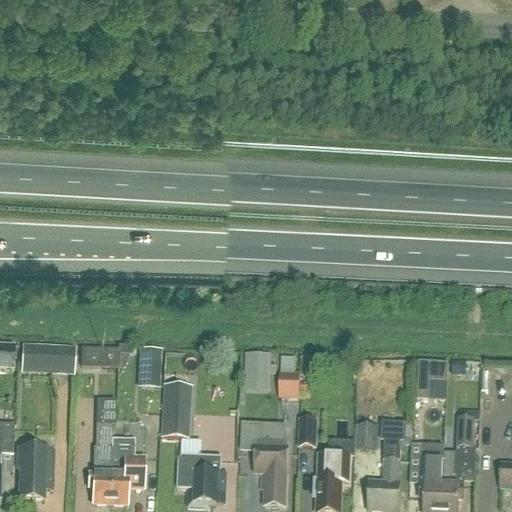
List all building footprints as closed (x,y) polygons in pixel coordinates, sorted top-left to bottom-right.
[(14,351),(0,350),(0,374),(13,375),(14,351)] [(73,381),(74,353),(21,350),(20,378),(73,381)] [(101,355),(101,373),(117,373),(118,355),(101,355)] [(138,355),(137,384),(158,384),(159,356),(138,355)] [(246,360),(245,383),(269,384),(270,361),(246,360)] [(310,364),(301,364),(301,382),(310,382),(310,364)] [(449,369),(419,368),(418,405),(429,406),(430,387),(448,387),(449,369)] [(299,405),(300,379),(279,378),(279,404),(299,405)] [(188,444),(191,392),(163,390),(160,443),(188,444)] [(473,455),(474,426),(459,425),(459,454),(473,455)] [(318,456),(320,428),(303,427),(301,455),(318,456)] [(112,467),(113,443),(112,443),(112,429),(97,428),(96,452),(94,452),(93,476),(88,476),(87,493),(92,493),(92,509),(110,510),(112,467)] [(11,461),(13,430),(0,429),(0,470),(0,461),(11,461)] [(258,430),(256,480),(263,480),(263,497),(266,497),(265,511),(284,511),(287,447),(284,446),(285,431),(258,430)] [(376,458),(378,433),(358,431),(357,457),(376,458)] [(112,467),(110,510),(128,511),(128,495),(143,495),(145,461),(134,461),(134,444),(113,443),(112,467)] [(402,447),(386,446),(384,488),(371,487),(369,511),(399,511),(401,489),(399,489),(402,447)] [(444,467),(444,458),(445,451),(423,450),(421,475),(424,476),(423,490),(421,490),(420,503),(424,503),(424,511),(441,511),(443,467),(444,467)] [(53,496),(54,456),(48,455),(49,453),(18,452),(17,473),(19,473),(18,504),(23,504),(23,507),(33,507),(33,505),(43,505),(44,495),(53,496)] [(443,467),(441,511),(458,511),(459,505),(463,505),(464,492),(457,491),(457,481),(455,480),(456,458),(444,458),(444,467),(443,467)] [(180,461),(178,495),(189,495),(188,511),(210,511),(211,508),(217,509),(226,509),(226,499),(227,479),(222,479),(223,463),(180,461)] [(349,488),(350,463),(320,461),(319,485),(316,485),(315,503),(319,503),(318,511),(341,511),(342,488),(349,488)] [(511,469),(502,469),(501,495),(511,495),(511,469)]
